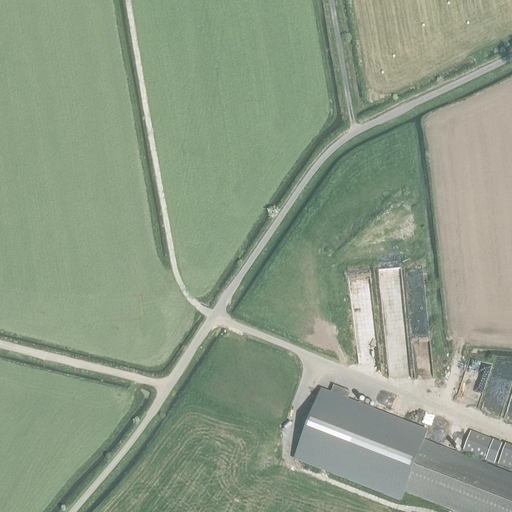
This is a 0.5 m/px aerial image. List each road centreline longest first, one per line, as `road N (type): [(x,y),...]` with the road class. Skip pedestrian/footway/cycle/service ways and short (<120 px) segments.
road 1 (unclassified): [(74,511),(149,419),(320,162),(354,134),(511,58)]
road 2 (track): [(168,387),(0,343)]
road 3 (track): [(354,134),(330,0)]
